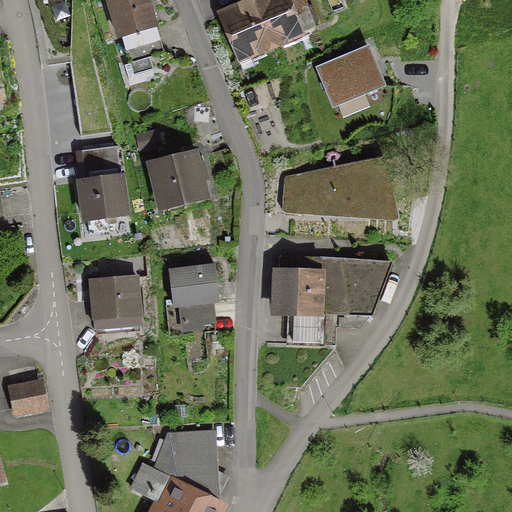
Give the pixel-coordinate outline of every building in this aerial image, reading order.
[(108,0),(106,1),(117,38),(119,37),(127,64),(161,54),(145,0),(108,0)] [(260,0),(220,17),(238,58),(313,27),(304,7),(289,13),(283,0),(260,0)] [(384,79),(366,40),(314,64),(333,103),(384,79)] [(219,133),(208,100),(181,109),(186,125),(192,123),(198,139),(219,133)] [(148,164),(135,167),(145,212),(202,197),(205,179),(201,163),(194,165),(192,154),(148,164)] [(401,165),(293,183),(291,218),(412,227),(401,165)] [(93,174),(94,180),(78,182),(84,220),(124,214),(118,177),(103,179),(102,173),(93,174)] [(317,313),(318,260),(282,258),(282,274),(275,273),(273,312),(286,312),(286,329),(316,330),(317,313)] [(369,314),(388,263),(318,260),(317,313),(369,314)] [(165,307),(168,337),(203,333),(202,324),(213,323),(210,303),(217,302),(213,265),(167,271),(171,306),(165,307)] [(138,331),(134,278),(90,281),(93,318),(101,317),(102,334),(138,331)] [(316,330),(286,329),(286,312),(273,312),(265,311),(263,387),(298,387),(332,347),(333,327),(357,328),(369,314),(317,313),(316,330)] [(43,408),(38,383),(10,389),(15,413),(43,408)] [(214,475),(212,432),(166,434),(151,471),(140,466),(129,489),(163,506),(159,511),(213,511),(217,504),(213,502),(224,480),(214,475)]
